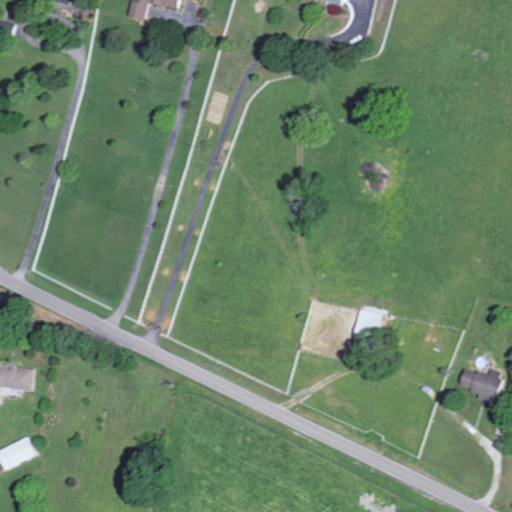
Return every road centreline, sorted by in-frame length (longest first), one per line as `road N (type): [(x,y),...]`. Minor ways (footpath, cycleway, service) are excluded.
road 1 (secondary): [(482,511),(0,276)]
road 2 (residential): [(125,337),(0,319)]
